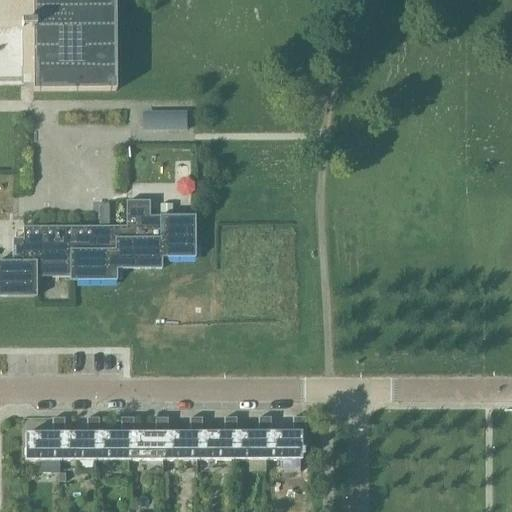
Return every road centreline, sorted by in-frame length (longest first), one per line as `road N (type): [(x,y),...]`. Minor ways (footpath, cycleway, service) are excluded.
road 1 (residential): [(0,390),(357,389)]
road 2 (residential): [(357,389),(511,389)]
road 3 (residential): [(357,511),(357,389)]
